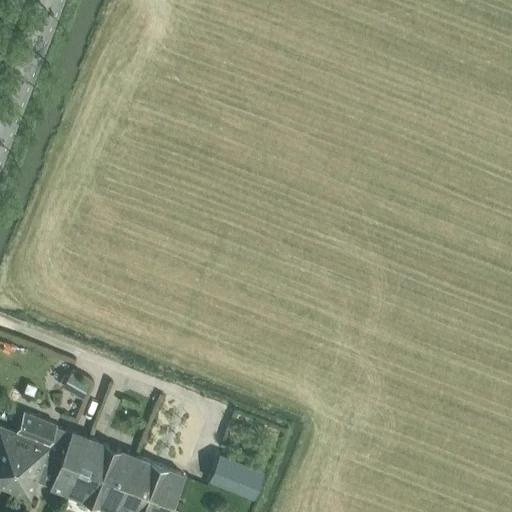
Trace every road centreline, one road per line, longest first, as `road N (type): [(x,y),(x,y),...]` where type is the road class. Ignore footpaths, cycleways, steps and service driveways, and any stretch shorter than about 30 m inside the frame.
road 1 (unknown): [(0,322),(204,402),(217,425),(200,475)]
road 2 (tertiary): [(0,143),(54,0)]
